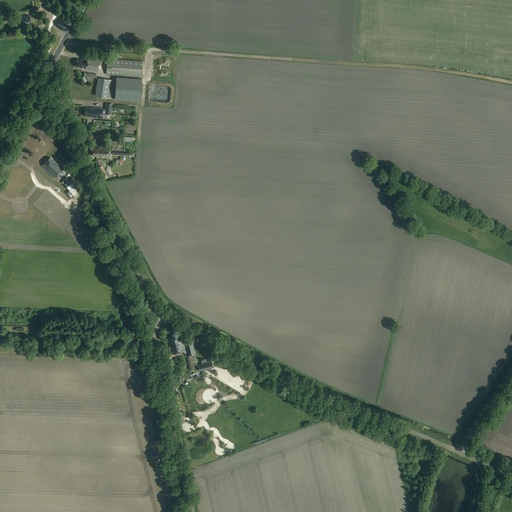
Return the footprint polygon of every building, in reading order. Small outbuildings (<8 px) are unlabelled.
[(31,24),(30,16),(24,17),(24,16),(13,18),(15,28),(22,27),(22,25),(31,24)] [(98,72),(101,58),(87,56),(86,60),(77,59),(75,66),(85,68),(84,70),(98,72)] [(141,77),(142,62),(107,59),(106,75),(141,77)] [(111,99),(114,81),(98,78),(95,96),(111,99)] [(116,78),(114,98),(140,100),(141,80),(116,78)] [(151,91),(150,101),(168,102),(168,92),(151,91)] [(102,118),(103,108),(93,107),(93,108),(85,107),(84,116),(90,116),(90,117),(102,118)] [(110,158),(111,147),(101,147),(101,148),(92,147),(91,156),(96,156),(96,158),(110,158)] [(55,178),(61,171),(64,168),(56,161),(55,162),(51,158),(43,166),(55,178)] [(103,179),(108,177),(103,165),(98,167),(103,179)] [(70,192),(68,194),(71,199),(78,194),(77,192),(81,190),(73,178),(65,184),(70,192)] [(171,353),(184,351),(180,336),(169,338),(170,343),(169,343),(171,353)] [(189,356),(196,354),(193,341),(186,343),(189,356)] [(190,370),(198,369),(195,355),(187,356),(190,370)]
